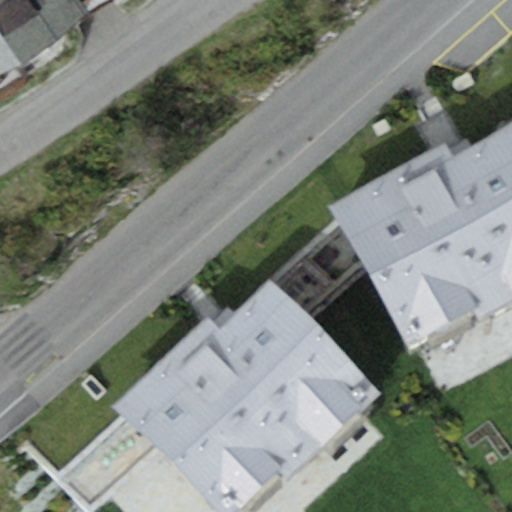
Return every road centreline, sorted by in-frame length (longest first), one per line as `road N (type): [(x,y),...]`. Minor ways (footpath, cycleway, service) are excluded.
road 1 (tertiary): [(0,372),(420,0)]
road 2 (residential): [(0,141),(208,0)]
